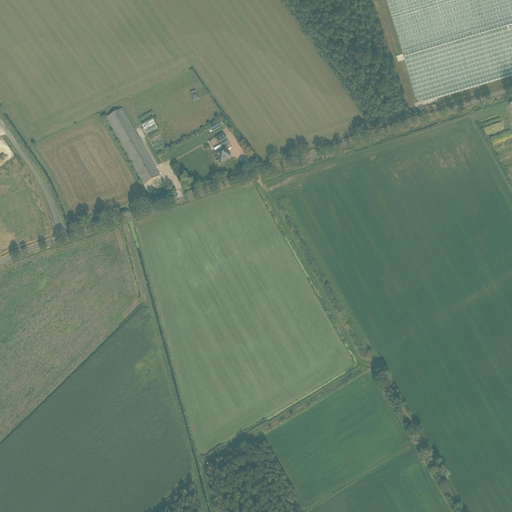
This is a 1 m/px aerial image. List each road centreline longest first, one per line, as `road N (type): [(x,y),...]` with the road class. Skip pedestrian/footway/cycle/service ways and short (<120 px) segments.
road 1 (unclassified): [(62,239),(511,90)]
road 2 (unclassified): [(62,239),(48,200),(0,124)]
